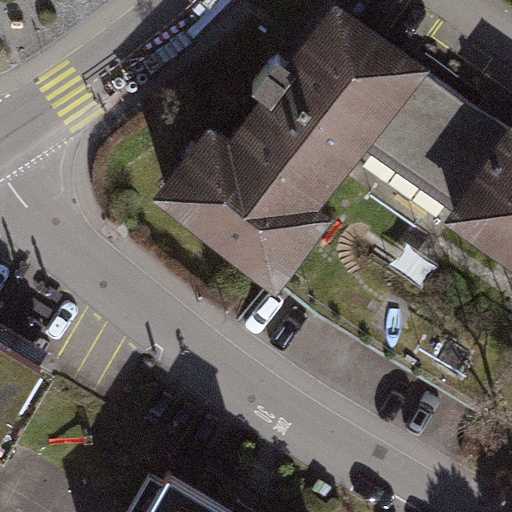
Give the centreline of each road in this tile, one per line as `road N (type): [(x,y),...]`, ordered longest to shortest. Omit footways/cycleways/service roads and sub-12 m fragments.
road 1 (residential): [(0,190),(149,303),(479,511)]
road 2 (tertiary): [(0,148),(208,0)]
